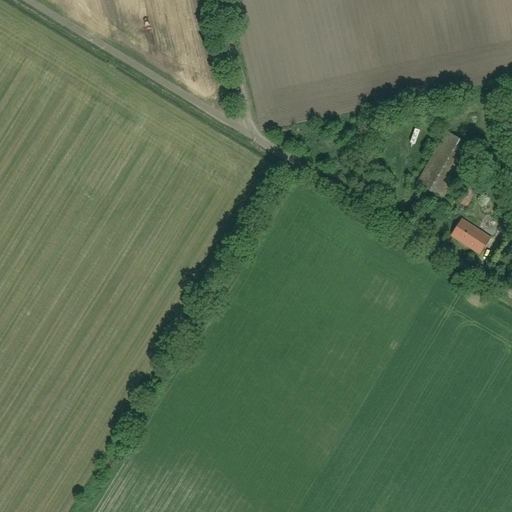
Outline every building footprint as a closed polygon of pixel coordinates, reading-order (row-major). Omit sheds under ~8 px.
[(412,142),(416,145),(422,135),(417,132),(412,142)] [(443,201),(474,147),(447,132),(416,184),(443,201)] [(467,208),(485,177),(470,169),(460,186),(464,188),(456,202),(467,208)] [(508,238),(511,232),(511,217),(508,215),(497,231),(508,238)] [(479,255),(491,238),(462,219),(451,236),(479,255)]
